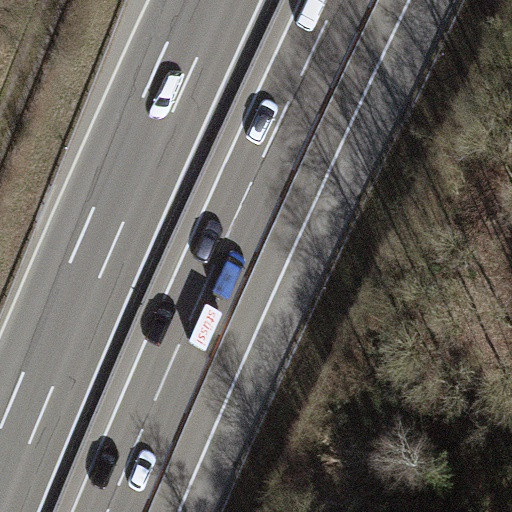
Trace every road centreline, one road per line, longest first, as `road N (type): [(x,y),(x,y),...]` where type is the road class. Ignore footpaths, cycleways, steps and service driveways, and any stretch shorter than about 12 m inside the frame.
road 1 (motorway): [(133,511),(360,0)]
road 2 (motorway): [(207,0),(0,478)]
